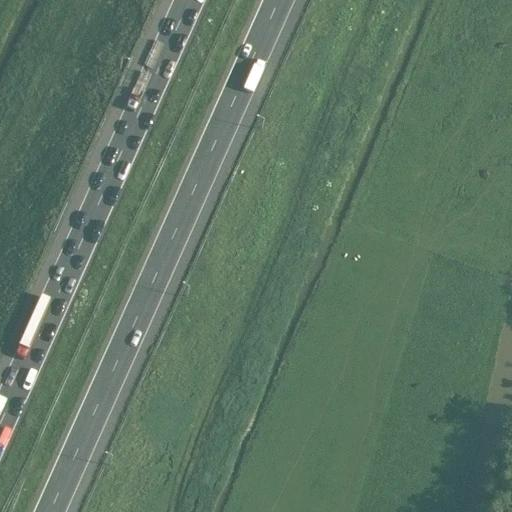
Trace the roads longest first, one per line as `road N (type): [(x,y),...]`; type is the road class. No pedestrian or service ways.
road 1 (motorway): [(41,511),(270,0)]
road 2 (motorway): [(183,0),(0,407)]
